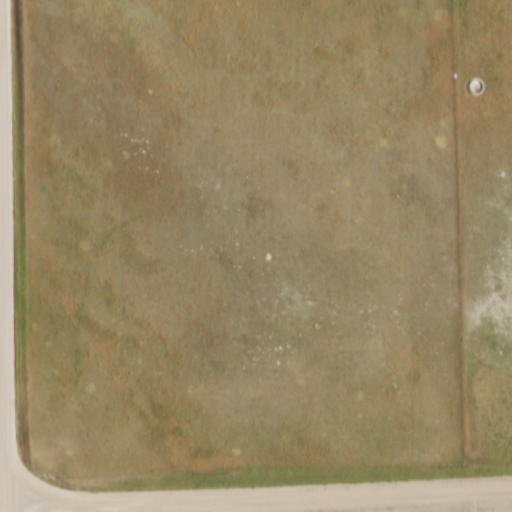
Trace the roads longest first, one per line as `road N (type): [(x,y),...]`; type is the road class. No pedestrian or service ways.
road 1 (residential): [(0,500),(304,499),(511,488)]
road 2 (residential): [(3,0),(7,511)]
